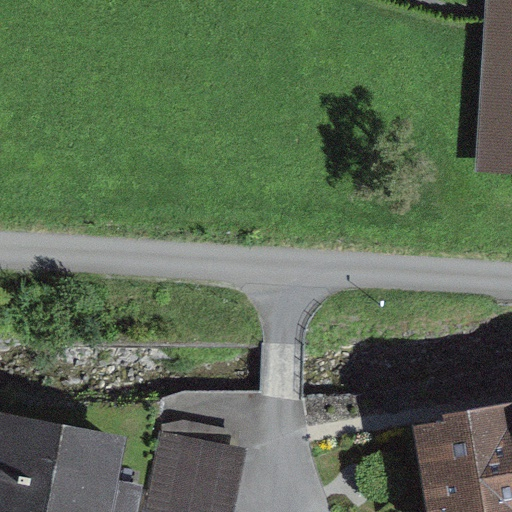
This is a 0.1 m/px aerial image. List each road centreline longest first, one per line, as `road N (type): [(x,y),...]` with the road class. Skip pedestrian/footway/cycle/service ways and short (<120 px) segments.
road 1 (unclassified): [(0,250),(511,277)]
road 2 (unknown): [(275,436),(430,424)]
